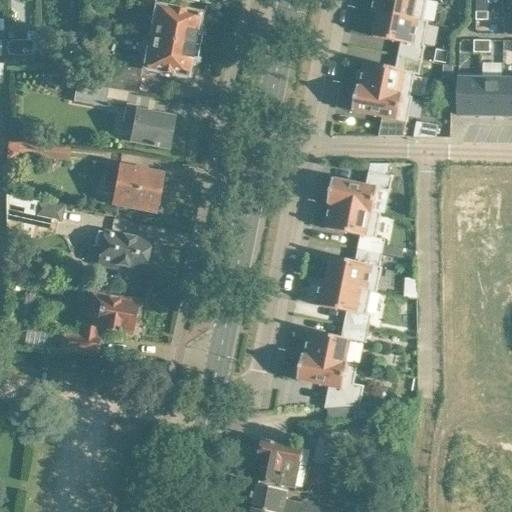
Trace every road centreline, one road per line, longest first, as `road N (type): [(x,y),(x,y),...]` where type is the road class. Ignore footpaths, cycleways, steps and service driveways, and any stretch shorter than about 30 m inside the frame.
road 1 (tertiary): [(212,386),(290,0)]
road 2 (residential): [(212,386),(253,383),(305,148)]
road 3 (residential): [(305,148),(511,153)]
road 4 (residential): [(305,148),(333,0)]
road 5 (tertiary): [(187,511),(212,386)]
